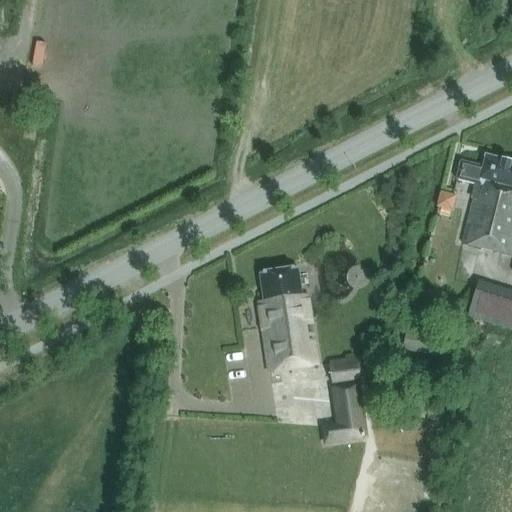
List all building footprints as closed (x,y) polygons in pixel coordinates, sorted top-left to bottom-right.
[(479,186),(467,233),(464,245),(511,256),(511,162),(486,156),(483,168),(461,162),(457,180),(479,186)] [(436,206),(453,210),(457,194),(440,190),(436,206)] [(302,296),(298,269),(260,274),(264,303),(259,304),(270,373),(318,366),(307,296),(302,296)] [(407,328),(402,350),(463,362),(468,339),(407,328)] [(335,386),(366,382),(363,358),(331,362),(335,386)] [(336,396),(338,410),(359,407),(357,393),(336,396)] [(326,444),(365,438),(363,422),(339,426),(323,428),(326,444)]
